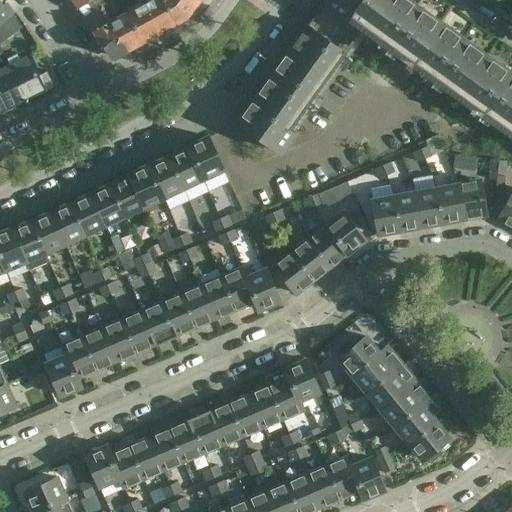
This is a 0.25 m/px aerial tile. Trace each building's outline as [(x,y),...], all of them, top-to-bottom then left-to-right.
[(70,0),(76,9),(89,0),(70,0)] [(115,58),(126,52),(108,20),(109,20),(101,7),(104,5),(100,0),(89,0),(76,9),(109,56),(110,58),(112,58),(113,58),(115,58)] [(162,0),(145,0),(141,2),(159,34),(175,25),(162,0)] [(187,19),(197,5),(189,0),(162,0),(175,25),(187,19)] [(511,75),(407,0),(323,0),(321,3),(322,4),(365,39),(382,51),(382,52),(383,52),(385,50),(431,82),(429,85),(430,86),(432,83),(478,116),(476,119),(477,120),(479,117),(511,140),(511,75)] [(142,43),(159,34),(141,2),(133,7),(134,8),(126,13),(142,43)] [(0,6),(0,22),(12,14),(5,4),(1,7),(0,6)] [(305,26),(237,121),(280,153),(308,114),(310,116),(317,107),(324,98),(321,96),(341,67),(344,69),(351,60),(365,39),(322,4),(306,27),(305,26)] [(126,52),(142,43),(126,13),(118,17),(117,16),(109,20),(108,20),(126,52)] [(26,99),(53,86),(46,71),(38,75),(30,57),(10,67),(26,99)] [(10,67),(0,71),(0,96),(9,114),(18,109),(16,104),(26,99),(10,67)] [(0,96),(0,117),(9,114),(0,96)] [(207,137),(187,147),(202,179),(223,170),(207,137)] [(431,156),(427,146),(420,150),(424,159),(431,156)] [(183,188),(202,179),(187,147),(186,147),(187,148),(168,157),(183,188)] [(411,153),(416,163),(424,159),(420,150),(411,153)] [(148,165),(159,189),(163,198),(183,188),(168,157),(149,166),(149,165),(148,165)] [(489,159),(487,170),(496,172),(498,161),(489,159)] [(505,173),(507,162),(498,161),(496,172),(505,173)] [(394,173),(390,162),(382,166),(386,176),(394,173)] [(148,165),(128,175),(144,207),(163,198),(159,189),(148,165)] [(373,170),(377,180),(386,176),(382,166),(373,170)] [(124,216),(144,207),(128,175),(128,176),(109,185),(124,216)] [(457,185),(463,219),(485,215),(479,181),(457,185)] [(346,182),(338,186),(343,199),(352,196),(346,182)] [(109,185),(90,194),(104,225),(124,216),(109,185)] [(442,223),(463,219),(457,185),(436,189),(442,223)] [(436,189),(414,193),(420,227),(442,223),(436,189)] [(317,193),(310,196),(315,207),(322,204),(318,194),(317,193)] [(399,231),(420,227),(414,193),(393,197),(399,231)] [(511,193),(498,219),(511,227),(511,193)] [(90,194),(70,203),(85,235),(104,225),(90,194)] [(302,200),(306,210),(315,207),(310,196),(302,200)] [(393,197),(371,201),(377,235),(399,231),(393,197)] [(65,244),(85,235),(70,203),(51,213),(65,244)] [(284,220),(280,210),(272,213),(276,223),(284,220)] [(241,211),(229,216),(232,224),(245,219),(241,211)] [(343,212),(325,226),(346,253),(364,239),(356,228),(361,224),(352,212),(346,216),(343,212)] [(45,253),(65,244),(51,213),(31,221),(45,253)] [(263,217),(267,227),(276,223),(272,213),(263,217)] [(231,225),(227,216),(219,219),(223,229),(231,225)] [(211,223),(215,232),(223,229),(219,219),(211,223)] [(12,228),(11,228),(29,271),(49,263),(45,253),(31,221),(12,229),(12,228)] [(329,267),(346,253),(325,226),(308,240),(329,267)] [(11,228),(0,233),(0,258),(5,270),(9,280),(29,271),(11,228)] [(237,240),(233,230),(225,234),(229,243),(237,240)] [(166,232),(156,236),(164,253),(174,249),(166,232)] [(192,243),(188,233),(179,236),(183,246),(192,243)] [(217,237),(221,247),(229,243),(225,234),(217,237)] [(171,239),(175,250),(183,246),(179,236),(171,239)] [(308,240),(291,253),(312,280),(329,267),(308,240)] [(157,245),(149,249),(153,258),(161,254),(157,245)] [(198,257),(194,247),(185,250),(190,261),(198,257)] [(177,254),(181,264),(190,261),(185,250),(177,254)] [(131,251),(118,256),(124,272),(134,267),(135,269),(144,266),(140,257),(134,259),(131,251)] [(152,262),(148,253),(140,257),(144,266),(152,262)] [(291,253),(273,267),(295,294),(312,280),(291,253)] [(156,272),(152,262),(144,266),(148,276),(156,272)] [(135,269),(140,280),(148,276),(144,266),(135,269)] [(112,278),(107,267),(100,271),(104,281),(112,278)] [(234,309),(253,301),(254,301),(244,278),(245,278),(241,269),(221,278),(234,309)] [(253,301),(257,310),(279,301),(265,270),(245,278),(244,278),(254,301),(253,301)] [(91,275),(95,285),(104,281),(100,271),(91,275)] [(221,278),(201,286),(214,318),(234,309),(221,278)] [(118,292),(114,281),(106,285),(111,295),(118,292)] [(73,295),(69,284),(60,288),(64,298),(73,295)] [(97,288),(102,299),(111,295),(106,285),(97,288)] [(201,286),(181,295),(195,327),(214,318),(201,286)] [(29,306),(22,288),(14,292),(18,302),(21,310),(29,306)] [(52,291),(56,301),(64,298),(60,288),(52,291)] [(5,295),(9,306),(18,302),(14,292),(5,295)] [(181,295),(161,303),(175,336),(176,336),(176,335),(195,327),(181,295)] [(79,309),(75,299),(67,302),(71,312),(79,309)] [(58,306),(62,316),(71,312),(67,302),(58,306)] [(155,345),(159,343),(175,336),(161,303),(141,312),(155,345)] [(38,314),(42,325),(51,322),(46,311),(38,314)] [(141,312),(121,321),(135,352),(154,344),(155,345),(141,312)] [(115,361),(135,352),(121,321),(102,329),(115,361)] [(21,322),(11,326),(14,335),(24,331),(21,322)] [(95,369),(115,361),(102,329),(82,338),(95,369)] [(18,343),(28,339),(24,331),(14,335),(18,343)] [(338,359),(352,376),(379,354),(378,354),(365,337),(353,346),(348,341),(338,349),(343,355),(338,359)] [(76,377),(95,369),(82,338),(61,347),(65,356),(66,355),(76,378),(76,377)] [(0,363),(8,360),(0,341),(0,363)] [(352,376),(366,393),(400,364),(386,347),(378,354),(379,354),(352,376)] [(66,355),(65,356),(45,364),(59,396),(80,387),(76,377),(76,378),(66,355)] [(283,370),(287,379),(288,378),(297,401),(298,401),(318,392),(305,360),(283,370)] [(38,362),(28,367),(31,374),(42,370),(38,362)] [(366,393),(380,409),(414,381),(400,364),(366,393)] [(35,383),(45,378),(42,370),(31,374),(35,383)] [(328,371),(317,375),(321,383),(331,378),(328,371)] [(287,379),(268,387),(281,419),(302,410),(298,401),(297,401),(288,378),(287,379)] [(324,390),(334,386),(331,378),(321,383),(324,390)] [(428,398),(414,381),(380,409),(393,426),(428,398)] [(5,386),(0,387),(0,412),(14,406),(5,386)] [(262,427),(281,419),(268,387),(248,396),(262,427)] [(242,436),(262,427),(248,396),(228,404),(242,436)] [(393,426),(407,443),(434,421),(434,422),(442,415),(428,398),(393,426)] [(222,444),(242,436),(228,404),(209,412),(209,411),(208,412),(222,444)] [(202,453),(222,444),(208,412),(188,420),(202,453)] [(355,412),(345,416),(348,425),(359,420),(355,412)] [(182,461),(202,453),(188,420),(187,420),(188,422),(169,430),(182,461)] [(352,433),(363,429),(359,420),(348,425),(352,433)] [(407,443),(421,460),(426,456),(431,462),(441,454),(436,448),(448,438),(434,422),(434,421),(407,443)] [(319,432),(315,422),(307,426),(312,436),(319,432)] [(347,439),(342,429),(334,433),(339,443),(347,439)] [(169,430),(149,438),(162,470),(182,461),(169,430)] [(300,440),(296,431),(288,435),(292,444),(300,440)] [(326,436),(331,446),(339,443),(334,433),(326,436)] [(280,438),(284,447),(292,444),(288,435),(280,438)] [(149,438),(129,447),(143,478),(162,470),(149,438)] [(110,455),(106,446),(85,455),(98,487),(118,478),(119,478),(109,455),(110,455)] [(307,455),(303,446),(295,450),(299,459),(307,455)] [(143,478),(129,447),(110,455),(109,455),(119,478),(118,478),(122,487),(143,478)] [(383,447),(373,452),(380,466),(390,461),(383,447)] [(262,460),(257,450),(249,454),(254,464),(262,460)] [(286,453),(291,463),(299,459),(295,450),(286,453)] [(241,458),(245,468),(254,464),(249,454),(241,458)] [(66,463),(74,480),(85,475),(77,458),(66,463)] [(339,498),(358,490),(359,490),(350,467),(347,458),(326,467),(339,498)] [(358,490),(362,499),(384,490),(370,458),(350,467),(359,490),(358,490)] [(266,470),(262,460),(254,464),(258,473),(266,470)] [(384,474),(394,469),(390,461),(380,466),(384,474)] [(245,468),(250,477),(258,473),(254,464),(245,468)] [(221,475),(217,465),(209,468),(213,478),(221,475)] [(326,467),(306,475),(320,507),(339,498),(326,467)] [(200,472),(204,482),(213,478),(209,468),(200,472)] [(306,475),(286,484),(298,511),(307,511),(320,507),(306,475)] [(33,511),(65,499),(56,478),(24,491),(33,511)] [(87,479),(78,483),(81,491),(91,487),(87,479)] [(228,491),(223,481),(215,484),(220,494),(228,491)] [(182,492),(177,482),(169,486),(173,495),(182,492)] [(207,487),(211,498),(220,494),(215,484),(207,487)] [(298,511),(286,484),(266,492),(274,511),(298,511)] [(161,490),(165,499),(173,495),(169,486),(161,490)] [(85,500),(95,495),(91,487),(81,491),(85,500)] [(274,511),(266,492),(246,501),(251,511),(274,511)] [(188,507),(183,497),(176,501),(180,511),(188,507)] [(70,511),(65,499),(33,511),(31,511),(70,511)] [(135,511),(142,509),(138,499),(129,503),(133,511),(135,511)] [(167,505),(170,511),(177,511),(180,511),(176,501),(167,505)] [(251,511),(246,501),(227,509),(227,511),(251,511)] [(121,506),(123,511),(133,511),(129,503),(121,506)]
